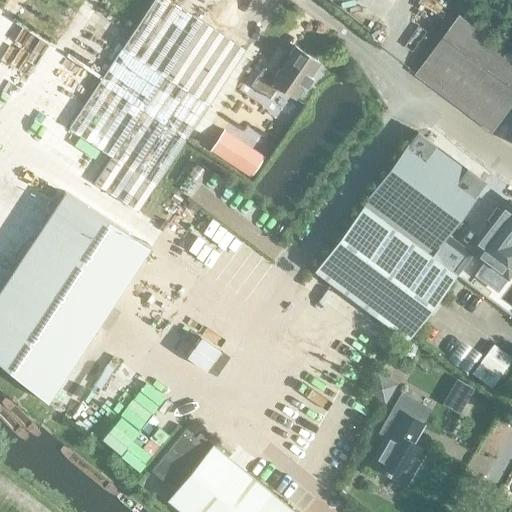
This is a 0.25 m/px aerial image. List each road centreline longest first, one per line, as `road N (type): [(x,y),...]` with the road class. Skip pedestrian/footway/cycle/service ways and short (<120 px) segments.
road 1 (unknown): [(121,314),(201,384),(251,414),(341,511)]
road 2 (unclassified): [(511,160),(290,0)]
